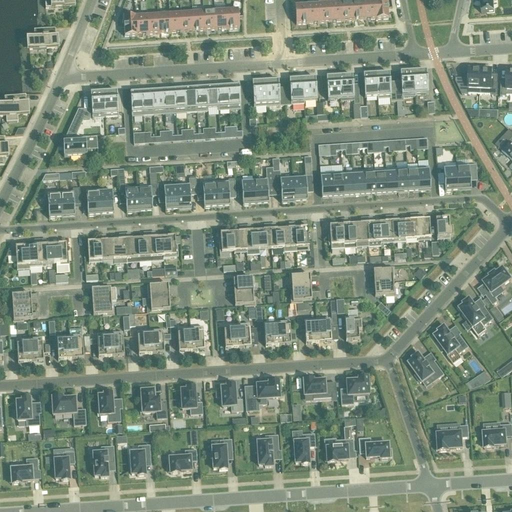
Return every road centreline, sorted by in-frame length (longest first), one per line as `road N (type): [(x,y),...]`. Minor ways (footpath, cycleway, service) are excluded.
road 1 (residential): [(0,387),(387,359)]
road 2 (residential): [(45,511),(429,486)]
road 3 (residential): [(242,66),(247,146),(129,154),(124,74)]
road 4 (residential): [(435,202),(431,133),(314,140),(319,210)]
road 5 (residential): [(387,359),(506,225)]
road 6 (residential): [(0,204),(62,77)]
road 7 (residential): [(429,486),(387,359)]
road 8 (residential): [(283,64),(415,55)]
road 9 (residential): [(196,218),(319,210)]
road 10 (residential): [(74,226),(196,218)]
